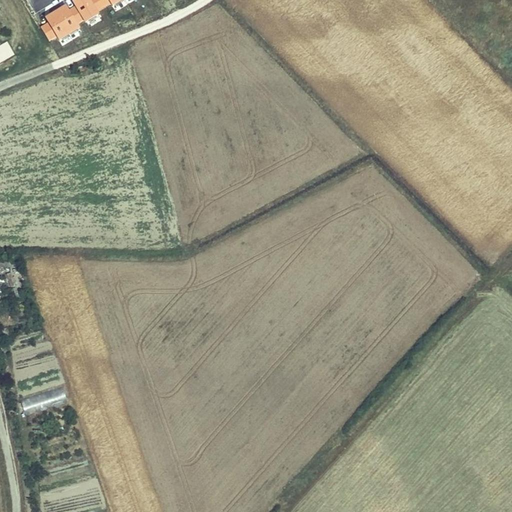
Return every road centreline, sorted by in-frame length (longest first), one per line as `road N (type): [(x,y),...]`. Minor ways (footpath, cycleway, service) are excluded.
road 1 (track): [(284,511),(511,258)]
road 2 (unclassified): [(202,0),(0,87)]
